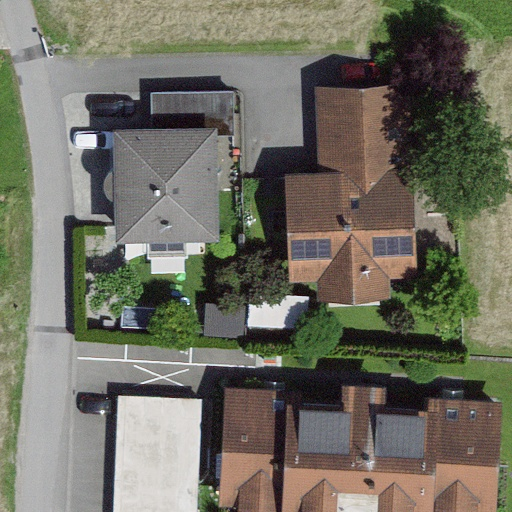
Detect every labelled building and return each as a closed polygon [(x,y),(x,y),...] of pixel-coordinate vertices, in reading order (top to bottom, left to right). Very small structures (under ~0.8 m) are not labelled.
[(421,73),(336,77),(340,164),(301,166),(305,265),(344,264),(345,289),(430,285),(421,73)] [(243,119),(131,123),(136,238),(248,234),(243,119)] [(239,510),(276,511),(308,511),(316,387),(246,384),(239,510)] [(308,511),(454,511),(461,395),(316,387),(308,511)] [(211,511),(216,391),(132,388),(128,511),(211,511)] [(507,511),(511,435),(511,397),(461,395),(454,511),(507,511)]
